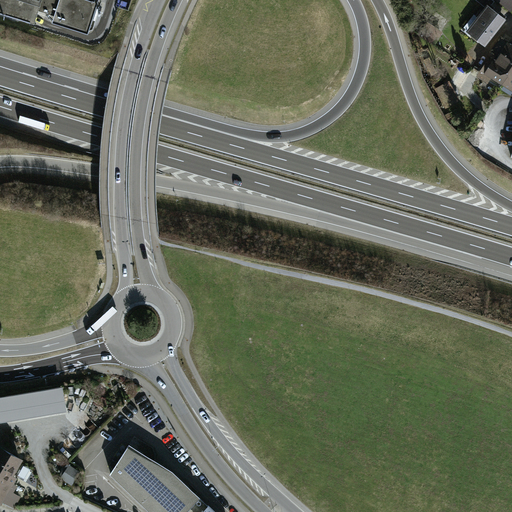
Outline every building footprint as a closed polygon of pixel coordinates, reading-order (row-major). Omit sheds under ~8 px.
[(0,0),(0,13),(33,24),(35,17),(36,13),(51,18),(56,0),(0,0)] [(56,0),(51,18),(50,21),(87,32),(96,0),(56,0)] [(511,9),(511,0),(493,0),(510,12),(511,9)] [(505,16),(486,3),(466,32),(485,45),(505,16)] [(511,43),(508,41),(492,66),(486,62),(476,77),(488,84),(492,78),(511,91),(511,43)] [(449,81),(439,85),(448,105),(458,101),(449,81)] [(63,391),(0,399),(0,423),(67,415),(63,391)] [(28,461),(0,445),(0,501),(4,504),(28,461)] [(129,447),(110,476),(147,511),(187,511),(200,500),(172,473),(129,447)] [(70,467),(62,479),(70,485),(78,473),(70,467)]
